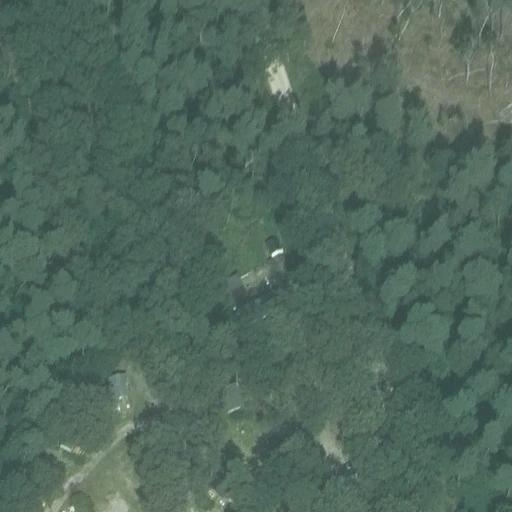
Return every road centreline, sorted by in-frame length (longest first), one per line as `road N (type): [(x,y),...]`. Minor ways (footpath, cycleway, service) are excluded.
road 1 (track): [(426,511),(250,0)]
road 2 (track): [(189,511),(165,433),(143,421),(125,429),(58,502)]
